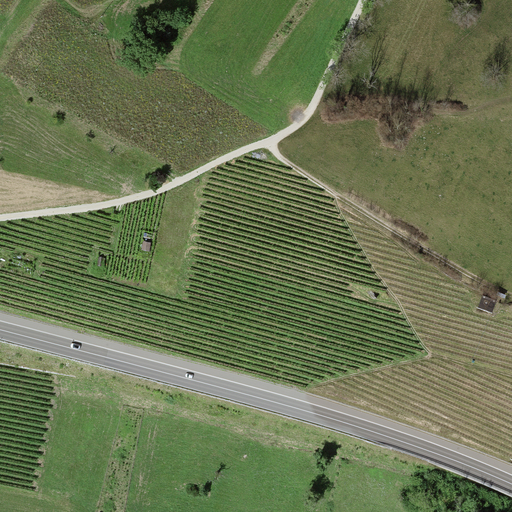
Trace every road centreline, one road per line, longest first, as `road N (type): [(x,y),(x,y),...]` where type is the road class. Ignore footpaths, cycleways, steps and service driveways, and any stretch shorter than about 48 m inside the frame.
road 1 (secondary): [(0,329),(284,405),(511,484)]
road 2 (track): [(312,107),(267,141),(159,189),(0,217)]
road 3 (track): [(511,298),(318,183),(267,141)]
road 4 (track): [(312,107),(360,101),(458,110),(511,98)]
